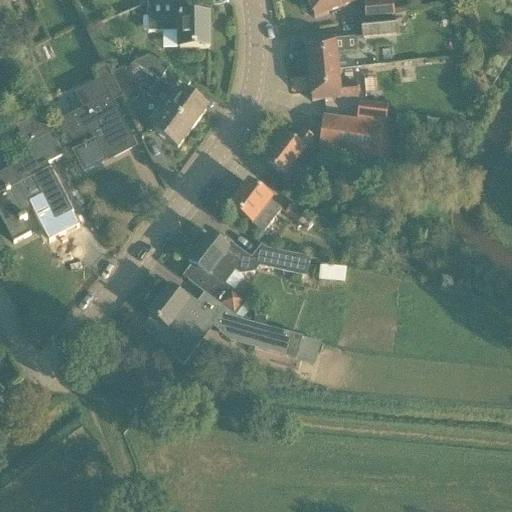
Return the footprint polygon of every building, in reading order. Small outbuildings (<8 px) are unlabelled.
[(20,0),(0,0),(0,10),(21,1),(20,0)] [(180,20),(179,0),(171,0),(146,5),(147,21),(147,35),(159,34),(178,34),(179,52),(209,52),(208,19),(180,20)] [(306,0),(314,20),(341,10),(340,9),(357,3),(355,0),(306,0)] [(365,6),(366,21),(394,18),(392,4),(365,6)] [(396,37),(395,23),(395,20),(360,23),(362,40),(396,37)] [(326,43),(306,45),(309,74),(336,72),(337,72),(336,59),(354,58),(353,41),(334,43),(334,42),(326,43)] [(167,72),(147,59),(132,67),(160,85),(167,72)] [(124,71),(110,78),(124,108),(138,101),(124,71)] [(336,72),(309,74),(312,104),(332,102),(356,100),(355,88),(338,89),(337,72),(336,72)] [(133,149),(100,86),(84,94),(90,107),(91,106),(93,109),(60,126),(78,161),(84,174),(90,171),(94,169),(103,164),(101,159),(111,154),(114,159),(133,149)] [(206,113),(190,101),(184,96),(179,102),(171,96),(160,110),(191,133),(206,113)] [(359,106),(356,124),(382,128),(385,128),(387,111),(359,106)] [(191,133),(160,110),(149,125),(157,131),(154,135),(177,152),(191,133)] [(51,111),(41,116),(46,126),(56,121),(51,111)] [(34,160),(0,178),(0,219),(4,228),(14,246),(31,238),(17,212),(42,199),(54,225),(73,215),(64,197),(48,166),(63,158),(46,126),(41,116),(17,128),(34,160)] [(377,162),(382,128),(356,124),(322,119),(318,153),(377,162)] [(304,153),(314,140),(304,133),(295,145),(285,138),(265,165),(284,180),(293,168),(305,176),(316,161),(304,153)] [(270,203),(264,199),(249,187),(230,211),(263,236),(273,223),(280,214),(269,205),(270,203)] [(285,217),(307,233),(315,223),(293,206),(285,217)] [(224,288),(245,260),(246,261),(247,260),(230,247),(226,252),(209,239),(188,266),(193,269),(188,275),(187,275),(182,280),(222,311),(234,320),(246,305),(224,288)] [(259,271),(305,281),(309,261),(266,252),(262,249),(250,264),(259,271)] [(205,319),(208,316),(179,293),(176,296),(169,291),(149,318),(153,322),(152,324),(151,323),(144,332),(156,341),(157,340),(176,355),(184,343),(184,342),(194,329),(200,333),(209,322),(205,319)] [(285,359),(291,338),(237,322),(234,320),(222,311),(211,326),(222,335),(221,336),(230,343),(285,359)]
